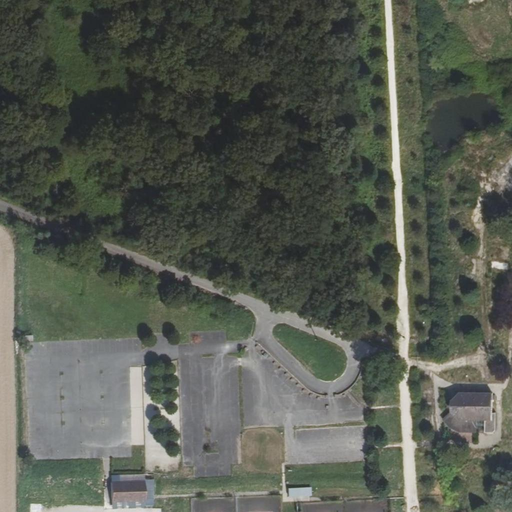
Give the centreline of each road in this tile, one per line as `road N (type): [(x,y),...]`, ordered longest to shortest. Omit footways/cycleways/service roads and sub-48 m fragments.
road 1 (track): [(412,511),(387,0)]
road 2 (unclassified): [(0,205),(268,309)]
road 3 (unclassified): [(268,309),(261,336),(319,387),(350,374),(344,338)]
